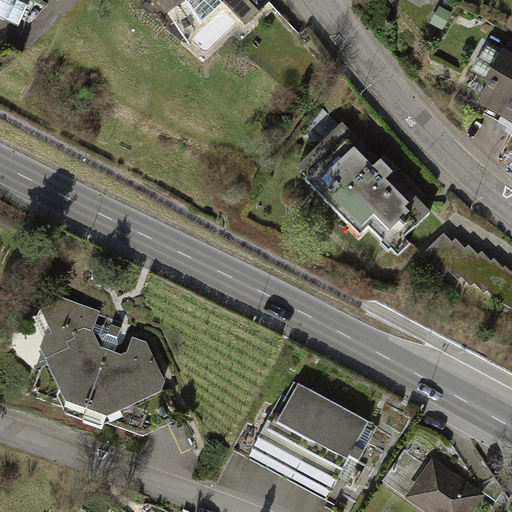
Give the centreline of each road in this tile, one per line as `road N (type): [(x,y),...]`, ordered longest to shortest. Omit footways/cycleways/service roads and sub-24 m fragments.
road 1 (secondary): [(0,164),(345,333),(511,426)]
road 2 (residential): [(511,208),(466,171),(361,58),(322,0)]
road 3 (residential): [(257,511),(0,425)]
